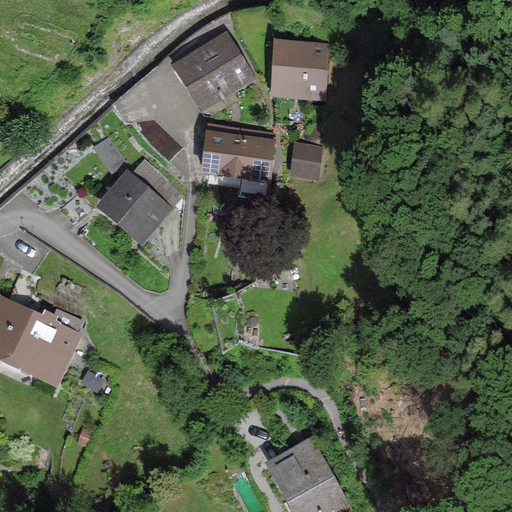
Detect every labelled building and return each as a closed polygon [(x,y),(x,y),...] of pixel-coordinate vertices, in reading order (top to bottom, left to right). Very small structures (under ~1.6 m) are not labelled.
[(30,28),(25,40),(36,45),(42,33),(30,28)] [(225,41),(181,69),(212,119),(230,107),(222,94),(248,78),(225,41)] [(272,67),(271,92),(278,95),(322,97),(326,48),(304,47),(304,54),(280,52),(279,67),(272,67)] [(205,174),(240,178),(238,197),(257,199),(256,207),(268,208),(271,182),(268,182),(273,137),(210,128),(205,174)] [(124,164),(108,141),(97,149),(113,172),(124,164)] [(300,148),(295,173),(316,177),(321,152),(300,148)] [(166,212),(163,209),(177,192),(146,162),(130,181),(128,180),(104,208),(137,236),(149,222),(155,226),(166,212)] [(23,269),(0,319),(0,354),(58,382),(78,339),(75,338),(81,324),(58,313),(54,320),(46,316),(43,322),(33,318),(42,298),(36,276),(23,269)] [(250,326),(249,338),(264,340),(265,330),(267,331),(268,325),(257,323),(257,327),(250,326)] [(79,443),(88,446),(92,433),(84,430),(79,443)] [(277,469),(289,492),(282,496),(291,511),(325,511),(344,501),(349,510),(361,503),(354,491),(343,497),(319,455),(308,461),(304,454),(277,469)] [(32,482),(11,505),(18,511),(26,511),(44,493),(32,482)]
